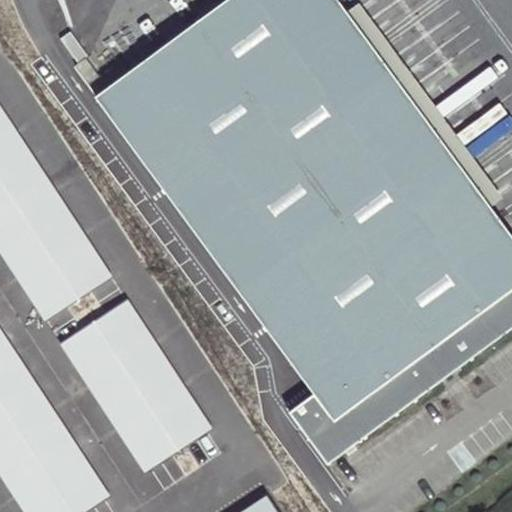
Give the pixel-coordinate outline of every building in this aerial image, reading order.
[(511,230),(338,0),(228,0),(96,97),(300,372),(317,394),(293,414),(327,464),(511,327),(511,230)] [(98,75),(85,57),(74,65),(95,93),(127,69),(119,59),(98,75)] [(0,104),(0,249),(47,321),(114,277),(0,104)] [(61,346),(148,473),(214,428),(128,301),(61,346)] [(0,476),(23,511),(85,511),(110,497),(0,330),(0,476)] [(280,511),(270,496),(244,511),(280,511)]
